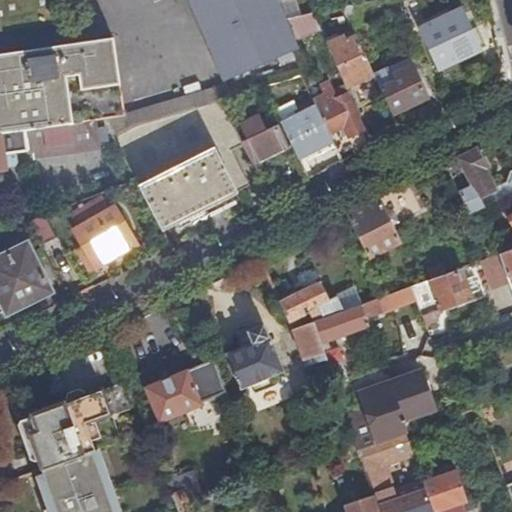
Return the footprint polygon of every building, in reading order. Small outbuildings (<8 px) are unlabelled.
[(0,0),(0,30),(63,21),(60,0),(0,0)] [(288,18),(286,12),(281,0),(212,0),(198,2),(189,3),(223,79),(300,48),(296,38),(288,18)] [(300,8),(297,0),(281,0),(286,12),(300,8)] [(357,3),(342,6),(352,26),(362,23),(357,3)] [(463,8),(419,28),(436,65),(451,58),(452,60),(458,57),(459,58),(462,57),(461,56),(481,47),(463,8)] [(312,12),(288,18),(296,38),(319,27),(312,12)] [(344,34),(326,43),(345,85),(346,86),(373,74),(356,35),(347,39),(344,34)] [(0,132),(91,120),(105,118),(125,116),(113,37),(0,53),(0,132)] [(393,72),(412,64),(409,58),(390,66),(393,72)] [(373,74),(392,113),(428,96),(413,64),(412,64),(393,72),(390,66),(373,74)] [(323,93),(311,99),(312,101),(314,106),(327,133),(344,126),(357,153),(374,144),(346,86),(345,85),(334,90),(329,80),(319,84),(323,93)] [(254,106),(247,91),(220,99),(228,114),(254,106)] [(296,115),(314,106),(312,101),(293,110),(296,115)] [(331,140),(327,133),(314,106),(296,115),(281,122),(295,150),(298,156),(331,140)] [(247,137),(242,140),(252,161),(257,158),(258,159),(287,145),(276,123),(275,123),(272,119),(265,123),(259,112),(240,122),(247,137)] [(120,146),(115,136),(111,128),(105,118),(91,120),(0,132),(0,167),(5,167),(6,165),(15,165),(17,160),(16,151),(33,149),(34,157),(120,146)] [(321,152),(334,145),(331,140),(298,156),(300,162),(321,152)] [(139,185),(161,230),(238,191),(215,146),(139,185)] [(478,146),(444,164),(469,213),(511,194),(511,170),(510,172),(506,182),(492,188),(482,167),(487,164),(478,146)] [(284,190),(308,178),(300,162),(298,156),(295,150),(271,162),(284,190)] [(407,183),(348,213),(369,257),(400,242),(394,228),(423,213),(407,183)] [(81,239),(96,267),(97,268),(137,244),(114,205),(108,209),(100,196),(72,213),(79,226),(75,229),(81,239)] [(27,221),(39,245),(54,237),(43,215),(31,220),(27,221)] [(334,220),(320,226),(333,251),(346,244),(334,220)] [(89,272),(96,267),(81,239),(73,243),(89,272)] [(51,291),(26,242),(0,255),(0,301),(6,313),(51,291)] [(511,247),(498,252),(502,263),(509,281),(511,288),(511,287),(511,247)] [(498,252),(489,255),(480,259),(484,270),(502,263),(498,252)] [(502,263),(484,270),(491,288),(509,281),(502,263)] [(427,269),(431,277),(444,273),(441,264),(427,269)] [(409,285),(412,292),(424,323),(438,318),(441,310),(441,307),(471,297),(470,293),(465,278),(460,266),(444,273),(431,277),(409,285)] [(465,278),(470,293),(479,289),(474,275),(465,278)] [(321,279),(279,300),(293,329),(313,322),(312,320),(345,309),(338,295),(329,298),(321,279)] [(386,293),(365,301),(368,309),(412,292),(409,285),(386,293)] [(359,303),(345,309),(312,320),(313,322),(323,350),(329,348),(326,339),(366,325),(359,303)] [(313,322),(293,329),(292,330),(303,360),(324,352),(323,350),(313,322)] [(252,342),(226,352),(239,386),(282,370),(269,335),(267,336),(263,326),(260,325),(250,328),(248,332),(252,342)] [(111,332),(104,335),(108,347),(116,344),(111,332)] [(339,353),(326,358),(335,385),(348,381),(339,353)] [(215,357),(197,364),(144,386),(158,420),(199,404),(199,402),(226,391),(215,357)] [(345,413),(354,438),(357,448),(405,432),(401,419),(433,408),(420,370),(359,392),(363,408),(345,413)] [(148,429),(128,376),(65,398),(66,401),(47,407),(48,411),(32,417),(35,426),(28,429),(31,438),(29,440),(33,450),(53,443),(59,461),(95,449),(148,429)] [(477,407),(497,399),(492,387),(472,394),(477,407)] [(491,404),(480,408),(485,423),(496,419),(491,404)] [(475,407),(451,416),(456,430),(480,421),(475,407)] [(405,432),(357,448),(373,494),(379,511),(433,511),(423,483),(393,493),(387,479),(383,480),(380,469),(384,467),(414,457),(405,432)] [(33,450),(39,468),(59,461),(53,443),(33,450)] [(59,461),(39,468),(47,491),(39,493),(44,507),(55,503),(58,511),(117,511),(95,449),(59,461)] [(192,469),(166,479),(179,511),(186,511),(189,511),(196,509),(190,493),(200,490),(192,469)] [(250,469),(239,473),(244,489),(256,485),(250,469)] [(455,469),(422,480),(423,483),(433,511),(462,511),(459,502),(466,499),(455,469)] [(243,492),(246,503),(261,498),(257,488),(243,492)] [(379,511),(373,494),(345,503),(348,511),(379,511)]
